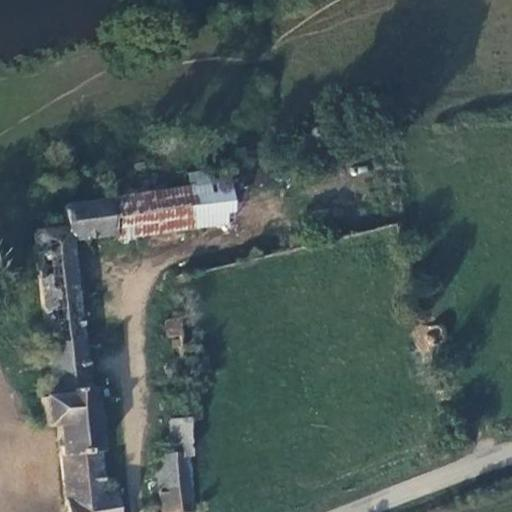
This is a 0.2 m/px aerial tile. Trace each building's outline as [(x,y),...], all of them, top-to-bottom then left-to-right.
[(129,199),(106,202),(109,236),(110,239),(229,225),(223,172),(129,183),(129,199)] [(62,231),(32,235),(41,321),(49,399),(38,400),(41,428),(53,427),(55,440),(62,511),(113,511),(112,494),(98,495),(88,390),(83,391),(77,339),(64,242),(109,236),(106,202),(65,207),(62,231)] [(161,335),(179,334),(178,317),(160,318),(161,335)] [(182,375),(183,369),(183,365),(178,362),(172,362),(167,366),(165,371),(167,377),(173,380),(178,379),(182,375)] [(157,511),(190,511),(185,422),(164,423),(166,456),(153,457),(157,511)]
